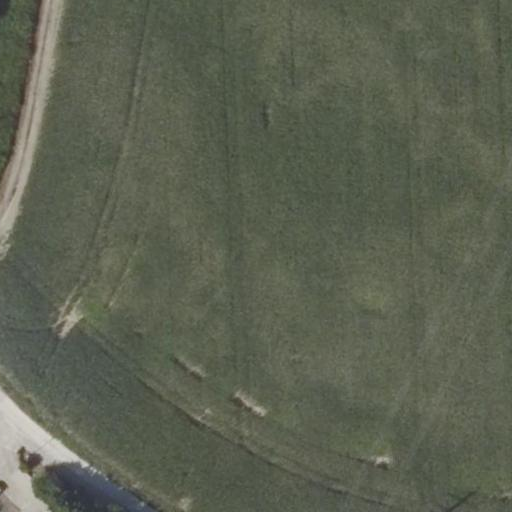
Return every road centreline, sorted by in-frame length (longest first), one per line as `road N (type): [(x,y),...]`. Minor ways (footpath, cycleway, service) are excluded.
road 1 (track): [(0,174),(40,0)]
road 2 (track): [(0,418),(123,511)]
